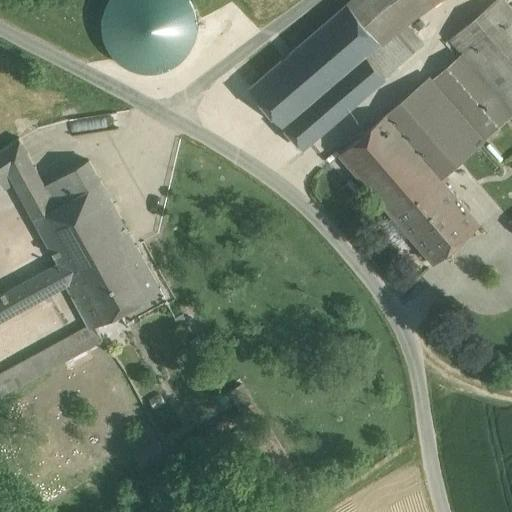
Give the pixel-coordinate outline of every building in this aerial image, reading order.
[(110,0),(104,12),(103,33),(111,53),(127,67),(148,73),(169,69),(186,57),(196,38),(197,17),(190,0),(110,0)] [(351,0),(347,3),(380,42),(405,21),(406,21),(435,0),(351,0)] [(511,10),(503,0),(495,0),(449,39),(511,112),(511,10)] [(347,3),(250,87),(284,126),(367,55),(381,43),(380,42),(347,3)] [(405,21),(380,42),(381,43),(367,55),(384,75),(423,41),(406,21),(405,21)] [(367,55),(284,126),(302,147),(384,76),(384,75),(367,55)] [(459,57),(433,79),(430,76),(386,114),(426,162),(439,176),(444,181),(448,177),(445,173),(485,139),(484,138),(509,116),(459,57)] [(386,114),(339,154),(392,216),(439,176),(426,162),(386,114)] [(19,137),(0,150),(0,155),(10,174),(15,184),(38,171),(19,137)] [(0,155),(0,181),(10,174),(0,155)] [(45,185),(23,197),(59,263),(59,264),(70,283),(72,286),(138,250),(89,160),(45,185)] [(23,197),(45,185),(38,171),(15,184),(23,197)] [(444,181),(439,176),(392,216),(433,263),(480,224),(444,181)] [(11,209),(0,214),(0,274),(49,248),(41,234),(28,240),(11,209)] [(138,250),(72,286),(93,323),(94,325),(159,289),(138,250)] [(59,264),(0,295),(0,320),(45,297),(48,302),(54,299),(51,293),(70,283),(59,264)] [(93,323),(0,373),(0,395),(103,339),(94,325),(93,323)] [(241,384),(229,391),(241,409),(252,402),(241,384)] [(158,441),(134,454),(141,467),(165,454),(158,441)]
